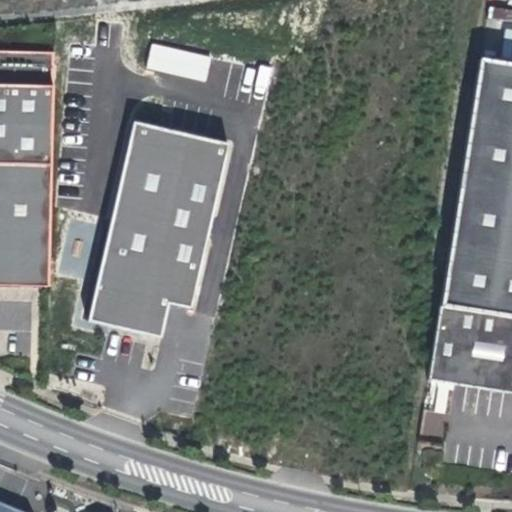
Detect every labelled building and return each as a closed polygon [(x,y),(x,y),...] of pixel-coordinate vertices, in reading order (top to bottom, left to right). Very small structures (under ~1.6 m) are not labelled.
[(335,351),(404,364),(454,41),(367,26),(358,89),(330,83),(312,189),(346,200),(357,219),(335,351)] [(204,81),(210,56),(151,42),(145,67),(204,81)] [(0,286),(47,288),(53,53),(0,52),(0,286)] [(511,71),(484,67),(435,377),(511,389),(511,71)] [(230,140),(135,117),(86,323),(157,340),(163,317),(167,300),(191,306),(230,140)] [(0,511),(28,511),(19,508),(0,500),(0,511)]
